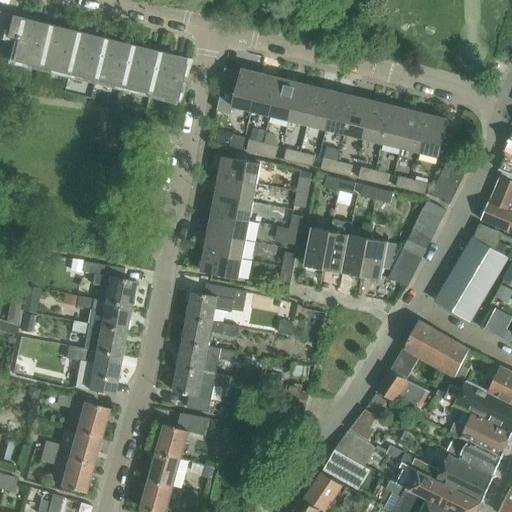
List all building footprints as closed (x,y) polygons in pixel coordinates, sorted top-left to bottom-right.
[(332,0),(331,7),(368,16),(371,0),(332,0)] [(12,62),(41,69),(68,75),(177,101),(180,86),(186,59),(105,40),(78,33),(22,20),(22,19),(11,17),(6,37),(17,39),(12,62)] [(231,115),(233,107),(253,112),(262,75),(242,70),(242,72),(226,69),(217,112),(231,115)] [(262,75),(253,112),(271,116),(280,80),(262,75)] [(280,80),(271,116),(289,121),(299,84),(280,80)] [(299,84),(289,121),(308,126),(317,89),(299,84)] [(317,89),(308,126),(327,130),(336,94),(317,89)] [(336,94),(327,130),(346,135),(355,98),(336,94)] [(355,98),(346,135),(364,140),(373,103),(355,98)] [(373,103),(364,140),(383,144),(392,108),(373,103)] [(392,108),(383,144),(402,149),(411,113),(392,108)] [(411,113),(402,149),(420,154),(429,117),(411,113)] [(429,117),(420,154),(439,158),(448,122),(429,117)] [(254,129),(251,141),(256,142),(263,144),(266,132),(254,129)] [(233,136),(230,148),(242,150),(245,139),(233,136)] [(247,151),(261,155),(264,144),(263,144),(256,142),(251,141),(250,140),(247,151)] [(264,144),(261,155),(276,158),(279,147),(264,144)] [(284,161),(298,164),(301,153),(287,150),(284,161)] [(301,153),(298,164),(313,168),(315,156),(301,153)] [(224,158),(220,178),(257,185),(261,165),(224,158)] [(451,158),(446,168),(464,177),(469,167),(451,158)] [(321,170),(336,173),(338,163),(324,159),(321,170)] [(338,163),(336,173),(350,177),(353,166),(338,163)] [(359,179),(373,182),(376,171),(362,168),(359,179)] [(446,168),(441,178),(459,187),(464,177),(446,168)] [(376,171),(373,182),(387,186),(390,175),(376,171)] [(490,203),(511,212),(511,176),(502,172),(501,179),(490,203)] [(300,177),(297,192),(308,194),(311,179),(300,177)] [(397,188),(411,192),(414,180),(399,177),(397,188)] [(220,178),(216,197),(253,204),(257,185),(220,178)] [(325,189),(339,192),(342,181),(327,178),(325,189)] [(441,178),(436,187),(454,197),(459,187),(441,178)] [(414,180),(411,192),(425,195),(428,184),(414,180)] [(342,181),(339,192),(353,196),(356,185),(342,181)] [(361,197),(376,201),(378,190),(364,186),(361,197)] [(431,197),(449,206),(454,197),(436,187),(431,197)] [(378,190),(376,201),(391,204),(393,194),(378,190)] [(305,209),(308,194),(297,192),(294,207),(305,209)] [(216,197),(213,216),(250,223),(253,204),(216,197)] [(428,202),(422,212),(442,221),(447,212),(428,202)] [(511,212),(490,203),(482,221),(509,232),(511,225),(511,212)] [(422,212),(417,222),(437,230),(442,221),(422,212)] [(278,227),(278,228),(301,233),(304,217),(293,215),(290,229),(278,227)] [(213,216),(209,234),(246,241),(250,223),(213,216)] [(417,222),(412,231),(432,240),(437,230),(417,222)] [(298,246),(301,233),(278,228),(275,242),(298,246)] [(331,232),(312,228),(304,266),(324,270),(331,232)] [(412,231),(407,241),(427,249),(432,240),(412,231)] [(331,232),(324,270),(343,273),(350,236),(331,232)] [(209,234),(205,253),(242,261),(246,241),(209,234)] [(363,238),(350,236),(343,273),(355,276),(362,277),(369,240),(363,238)] [(381,281),(388,243),(369,240),(362,277),(381,281)] [(407,241),(403,250),(423,259),(427,249),(407,241)] [(472,241),(436,302),(471,322),(507,262),(472,241)] [(494,251),(510,259),(511,253),(511,248),(498,243),(494,251)] [(403,250),(398,260),(418,269),(423,259),(403,250)] [(239,280),(242,261),(205,253),(202,273),(239,280)] [(285,254),(282,268),(293,270),(296,256),(285,254)] [(70,268),(82,271),(84,262),(72,259),(70,268)] [(398,260),(393,270),(413,278),(418,269),(398,260)] [(108,287),(106,302),(105,304),(130,309),(135,283),(122,281),(124,269),(84,262),(82,271),(82,273),(93,275),(91,284),(108,287)] [(503,280),(511,283),(511,263),(503,280)] [(291,284),(293,270),(282,268),(280,282),(291,284)] [(388,278),(408,288),(413,278),(393,270),(388,278)] [(194,294),(189,319),(213,323),(214,322),(216,310),(232,313),(232,311),(243,313),(247,292),(207,285),(205,296),(194,294)] [(495,297),(508,304),(511,295),(511,290),(501,285),(495,297)] [(64,294),(63,304),(76,306),(77,297),(64,294)] [(104,313),(101,326),(101,328),(125,333),(130,309),(105,304),(106,302),(77,297),(76,306),(104,313)] [(8,314),(6,322),(19,326),(21,316),(12,313),(8,314)] [(23,314),(20,328),(32,331),(35,316),(23,314)] [(189,319),(184,343),(210,348),(210,347),(213,333),(239,338),(241,327),(214,322),(213,323),(189,319)] [(490,319),(484,329),(484,330),(491,334),(497,323),(490,319)] [(99,336),(96,353),(121,358),(125,333),(101,328),(101,326),(73,321),(71,331),(99,336)] [(278,334),(291,337),(294,323),(280,321),(278,334)] [(402,351),(403,351),(444,373),(454,379),(455,378),(463,382),(469,370),(462,366),(469,351),(424,324),(420,321),(402,351)] [(184,343),(179,368),(216,375),(216,374),(219,359),(234,362),(236,352),(210,347),(210,348),(184,343)] [(121,358),(96,353),(69,348),(67,360),(94,366),(89,392),(113,396),(121,358)] [(444,373),(403,351),(391,373),(431,394),(433,395),(444,373)] [(466,383),(511,405),(511,373),(500,367),(489,391),(467,381),(466,383)] [(175,393),(190,396),(187,408),(209,413),(215,385),(229,388),(232,377),(216,374),(216,375),(179,368),(175,393)] [(431,394),(391,373),(377,393),(391,401),(395,403),(398,396),(422,410),(431,394)] [(442,400),(472,415),(511,434),(511,433),(511,405),(466,383),(462,391),(450,386),(445,395),(439,392),(436,397),(442,400)] [(29,387),(28,392),(31,399),(36,400),(39,390),(29,387)] [(277,429),(301,434),(308,397),(285,392),(277,429)] [(377,393),(367,409),(379,418),(386,408),(391,401),(377,393)] [(59,394),(56,405),(69,409),(72,399),(59,394)] [(85,403),(77,431),(101,438),(109,410),(85,403)] [(167,425),(159,454),(182,460),(186,446),(189,437),(190,432),(205,436),(210,419),(181,414),(177,428),(167,425)] [(450,433),(468,442),(501,459),(511,434),(472,415),(465,429),(455,424),(450,433)] [(356,424),(351,431),(369,442),(374,432),(371,430),(357,422),(356,424)] [(77,431),(69,459),(93,465),(101,438),(77,431)] [(348,433),(336,451),(365,469),(376,450),(348,433)] [(58,444),(45,441),(42,451),(56,454),(58,444)] [(494,476),(501,459),(468,442),(465,448),(453,442),(448,453),(494,476)] [(418,472),(481,504),(492,479),(448,457),(440,473),(406,455),(407,453),(391,446),(388,451),(375,445),(374,447),(402,463),(418,472)] [(53,465),(56,454),(42,451),(40,461),(53,465)] [(336,451),(325,470),(354,487),(365,469),(336,451)] [(159,454),(151,481),(174,488),(175,487),(183,489),(190,463),(182,460),(159,454)] [(85,494),(93,465),(69,459),(61,487),(85,494)] [(210,478),(212,469),(208,468),(193,464),(190,473),(210,478)] [(398,486),(449,511),(477,511),(481,504),(418,472),(414,480),(404,475),(398,486)] [(322,474),(305,500),(322,511),(327,511),(343,489),(322,474)] [(8,476),(4,491),(13,493),(15,486),(16,479),(8,476)] [(151,481),(143,510),(151,511),(167,511),(174,488),(151,481)] [(396,511),(449,511),(398,486),(392,482),(387,491),(403,499),(396,511)] [(500,511),(511,511),(511,491),(500,511)] [(48,511),(53,496),(52,495),(50,503),(40,501),(37,511),(48,511)] [(53,496),(48,511),(57,511),(61,498),(53,496)] [(303,501),(295,511),(320,511),(303,501)]
